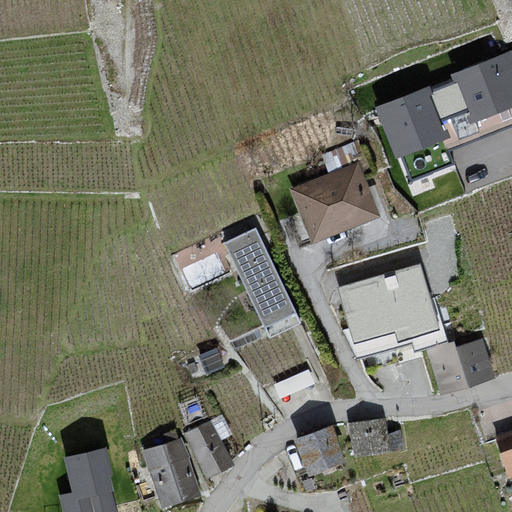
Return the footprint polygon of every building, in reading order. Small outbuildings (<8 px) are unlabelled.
[(511,52),(375,106),(395,157),(402,154),(411,178),(453,162),(447,148),(511,122),(511,52)] [(378,215),(356,163),(289,191),(311,243),(378,215)] [(293,313),(252,229),(220,245),(260,328),(293,313)] [(439,329),(420,262),(337,286),(353,342),(394,330),(397,341),(439,329)] [(454,342),(429,350),(442,391),(493,376),(481,339),(456,347),(454,342)] [(383,421),(345,426),(350,460),(403,454),(401,434),(386,435),(383,421)] [(208,422),(183,434),(203,477),(228,465),(208,422)] [(297,439),(304,473),(338,466),(332,429),(297,439)] [(511,431),(493,438),(507,479),(511,477),(511,431)] [(178,439),(139,452),(159,509),(198,495),(178,439)] [(117,511),(103,449),(65,458),(73,492),(60,495),(63,511),(117,511)]
